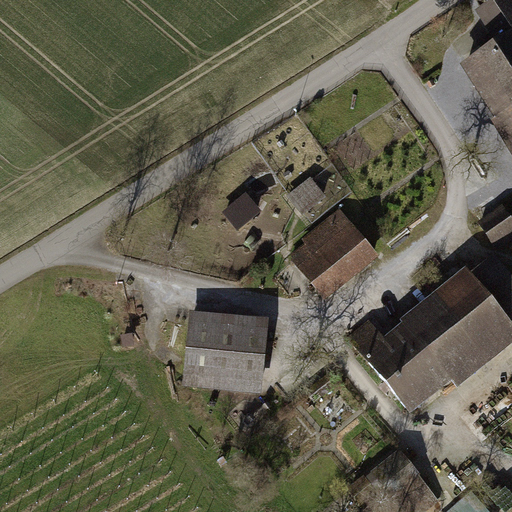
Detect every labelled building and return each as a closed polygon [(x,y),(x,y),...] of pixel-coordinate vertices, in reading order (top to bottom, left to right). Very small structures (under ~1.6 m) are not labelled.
[(511,0),(491,0),(474,12),(495,43),(459,68),(494,119),(489,123),(511,156),(511,0)] [(327,199),(310,178),(286,197),(304,218),(327,199)] [(235,231),(258,211),(244,194),(221,214),(235,231)] [(511,240),(511,219),(502,206),(478,223),(495,248),(498,245),(501,249),(511,240)] [(305,245),(288,258),(324,303),(380,259),(340,209),(301,240),(305,245)] [(368,322),(345,341),(407,418),(451,383),(456,389),(511,344),(511,277),(494,256),(469,275),(466,271),(380,338),(368,322)] [(267,321),(188,314),(181,389),(260,397),(267,321)] [(314,405),(341,383),(331,371),(304,393),(314,405)] [(427,511),(442,501),(402,450),(347,494),(360,511),(367,511),(385,498),(396,511),(427,511)] [(488,511),(472,492),(448,511),(488,511)]
